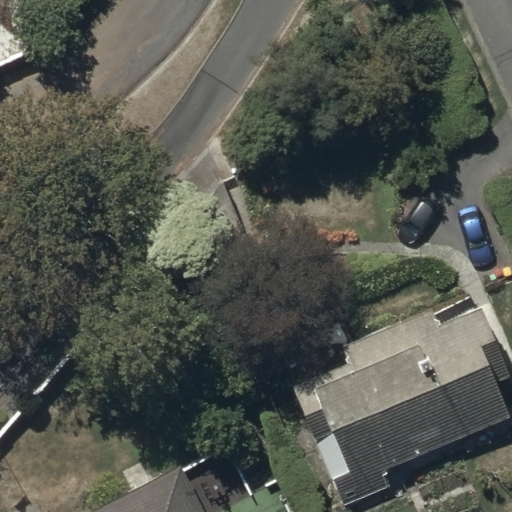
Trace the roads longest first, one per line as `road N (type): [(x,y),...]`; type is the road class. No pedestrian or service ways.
road 1 (residential): [(0,332),(177,135),(263,0)]
road 2 (residential): [(155,0),(114,42),(0,107)]
